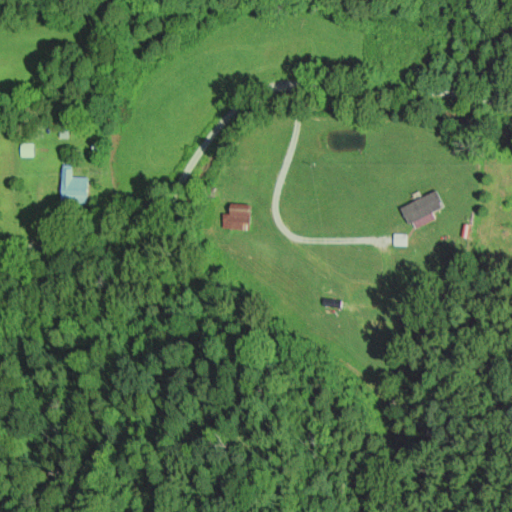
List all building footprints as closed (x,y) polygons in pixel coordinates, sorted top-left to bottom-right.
[(63,171),(63,200),(88,200),(88,176),(75,176),(75,171),(63,171)] [(239,200),(251,202),(253,190),(240,189),(239,200)] [(447,208),(439,192),(402,210),(410,226),(447,208)] [(252,205),(233,205),(233,216),(224,216),(224,231),(252,231),(252,205)] [(417,301),(373,298),(372,307),(393,309),(393,311),(416,313),(417,301)]
